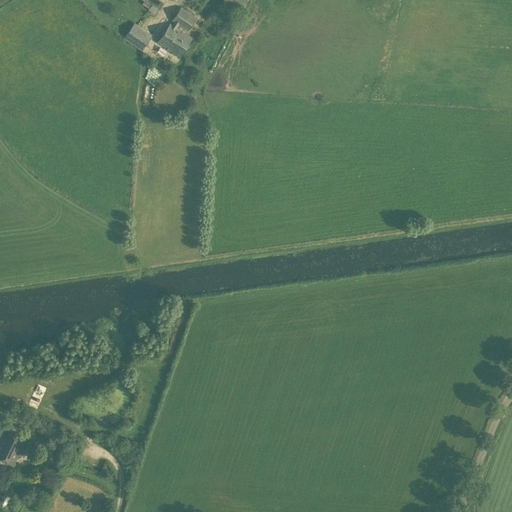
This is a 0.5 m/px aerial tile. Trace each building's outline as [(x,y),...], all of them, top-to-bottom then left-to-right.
[(143,0),(151,5),(148,9),(155,14),(163,0),(143,0)] [(180,7),(172,20),(187,30),(195,18),(180,7)] [(134,22),(123,38),(129,42),(140,27),(134,22)] [(157,42),(179,56),(191,38),(169,24),(157,42)] [(31,405),(39,407),(44,386),(35,384),(31,405)] [(0,438),(0,458),(13,464),(25,439),(5,429),(0,438)] [(0,497),(0,506),(4,508),(10,496),(3,493),(0,497)] [(14,499),(10,507),(17,510),(21,503),(14,499)]
